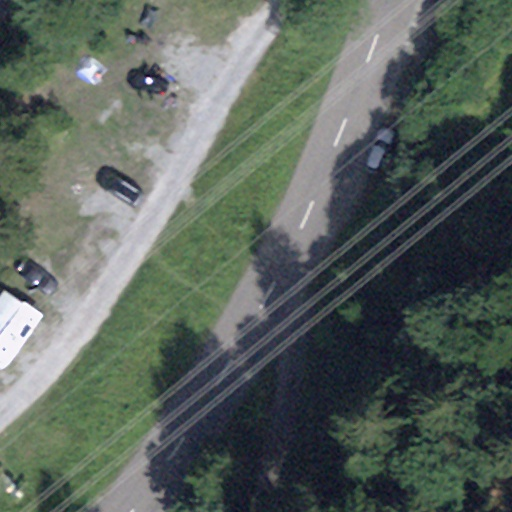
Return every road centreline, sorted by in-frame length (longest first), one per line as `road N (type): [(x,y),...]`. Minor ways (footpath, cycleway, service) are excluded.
road 1 (tertiary): [(392,0),(259,315),(123,511)]
road 2 (track): [(282,0),(262,14),(81,341),(0,413)]
